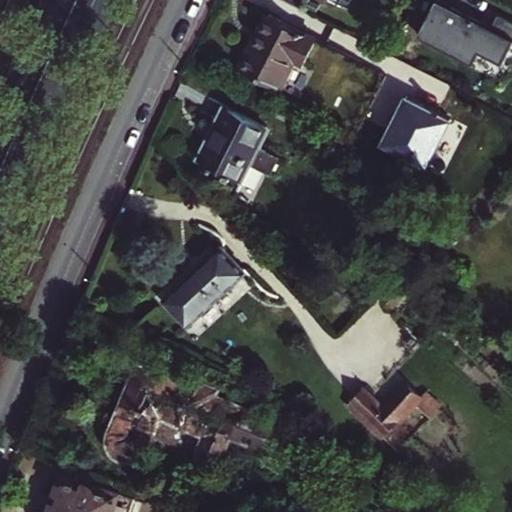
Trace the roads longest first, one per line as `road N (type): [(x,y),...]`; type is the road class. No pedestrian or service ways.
road 1 (tertiary): [(0,409),(181,0)]
road 2 (primary): [(0,212),(96,0)]
road 3 (primary): [(58,0),(0,132)]
